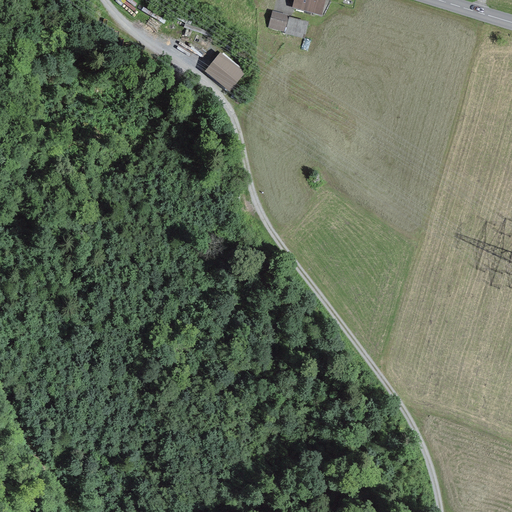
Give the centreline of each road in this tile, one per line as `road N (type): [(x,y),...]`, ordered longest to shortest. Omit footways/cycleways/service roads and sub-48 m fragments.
road 1 (track): [(104,0),(227,102),(262,216),(416,430),(444,511)]
road 2 (track): [(80,511),(0,386)]
